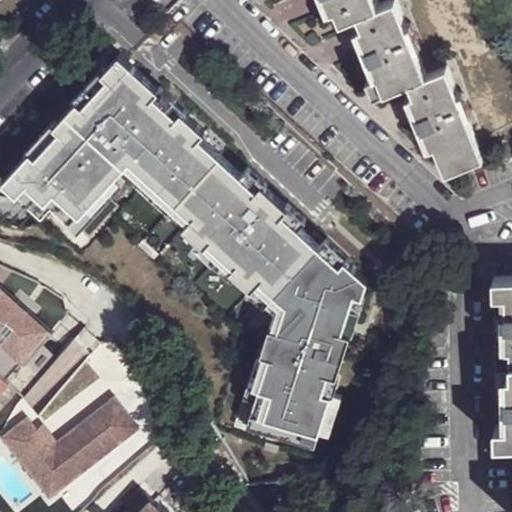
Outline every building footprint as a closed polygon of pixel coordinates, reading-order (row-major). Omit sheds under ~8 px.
[(323,0),(327,9),(332,7),(328,0),(323,0)] [(328,0),(332,7),(336,5),(342,18),(358,11),(363,23),(360,25),(367,45),(372,57),(379,73),(367,77),(373,94),(409,80),(414,93),(410,94),(418,114),(424,126),(432,145),(435,145),(446,171),(484,156),(448,65),(427,73),(398,0),(385,0),(380,3),(378,0),(328,0)] [(354,27),(362,47),(367,45),(360,25),(354,27)] [(367,59),(372,57),(367,45),(362,47),(367,59)] [(29,149),(1,179),(23,199),(34,188),(51,204),(70,222),(115,173),(123,163),(139,177),(144,172),(191,215),(184,222),(182,223),(203,243),(207,239),(233,262),(229,267),(251,286),(260,277),(286,300),(277,325),(269,323),(261,350),(269,352),(247,423),(314,444),(319,430),(331,391),(323,389),(328,370),(336,373),(366,277),(344,256),(338,261),(282,210),(287,204),(260,180),(255,186),(198,134),(203,128),(180,107),(175,113),(152,93),(157,87),(117,51),(103,67),(100,64),(83,83),(91,91),(81,103),(75,97),(52,122),(58,127),(34,153),(29,149)] [(91,91),(83,83),(73,95),(75,97),(81,103),(91,91)] [(405,96),(413,117),(418,114),(410,94),(405,96)] [(418,128),(424,126),(418,114),(413,117),(418,128)] [(29,149),(34,153),(58,127),(52,122),(50,120),(26,146),(29,149)] [(191,215),(144,172),(139,177),(137,180),(184,222),(191,215)] [(115,173),(70,222),(78,229),(123,181),(115,173)] [(51,204),(34,188),(23,199),(40,214),(51,204)] [(229,267),(233,262),(207,239),(203,243),(229,267)] [(511,276),(494,277),(494,295),(507,295),(507,312),(507,326),(507,347),(511,348),(511,354),(511,374),(508,374),(508,395),(508,409),(509,426),(496,426),(496,443),(511,443),(511,276)] [(260,277),(251,286),(274,306),(269,323),(277,325),(286,300),(260,277)] [(1,285),(0,286),(0,293),(44,333),(20,360),(24,364),(53,332),(1,285)] [(0,293),(0,371),(5,377),(20,360),(44,333),(0,293)] [(340,374),(336,373),(328,370),(323,389),(331,391),(319,430),(329,433),(341,394),(334,391),(340,374)] [(0,390),(8,383),(8,382),(0,374),(0,390)] [(0,408),(16,390),(8,383),(0,390),(0,408)] [(44,423),(38,427),(56,452),(101,416),(121,441),(140,426),(116,395),(58,440),(44,423)] [(28,416),(3,436),(51,497),(121,441),(101,416),(56,452),(38,427),(28,416)] [(395,495),(378,511),(407,511),(411,509),(395,495)] [(165,511),(151,498),(137,511),(165,511)]
